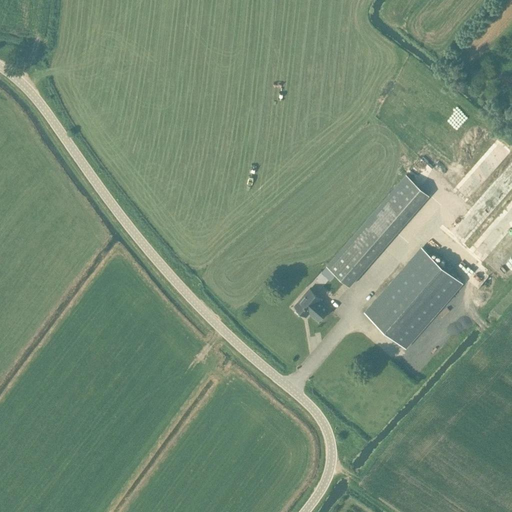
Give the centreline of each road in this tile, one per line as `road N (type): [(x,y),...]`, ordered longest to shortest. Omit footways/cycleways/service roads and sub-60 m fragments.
road 1 (unclassified): [(305,511),(331,467),(326,429),(206,314),(40,105),(0,67)]
road 2 (unknown): [(282,383),(337,313),(386,349)]
